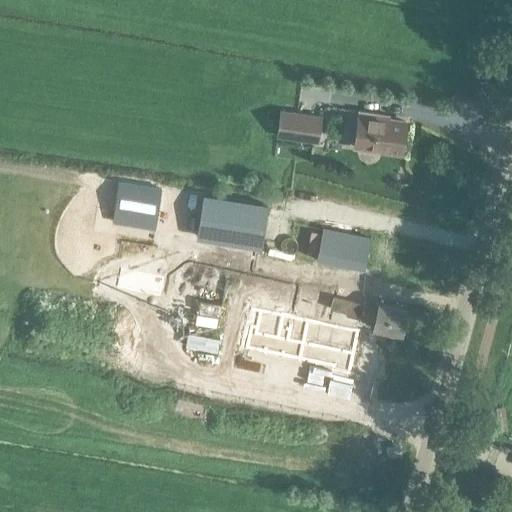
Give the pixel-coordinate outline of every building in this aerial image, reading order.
[(318,143),(322,115),(279,109),(275,137),(318,143)] [(351,148),(402,156),(407,119),(389,117),(389,114),(357,109),(351,148)] [(118,181),(113,215),(156,221),(161,187),(118,181)] [(267,203),(203,193),(196,238),(259,248),(267,203)] [(116,288),(158,296),(163,275),(121,267),(116,288)] [(297,350),(303,319),(257,310),(254,322),(248,321),(244,340),(297,350)] [(346,361),(352,329),(303,319),(297,351),(346,361)]
